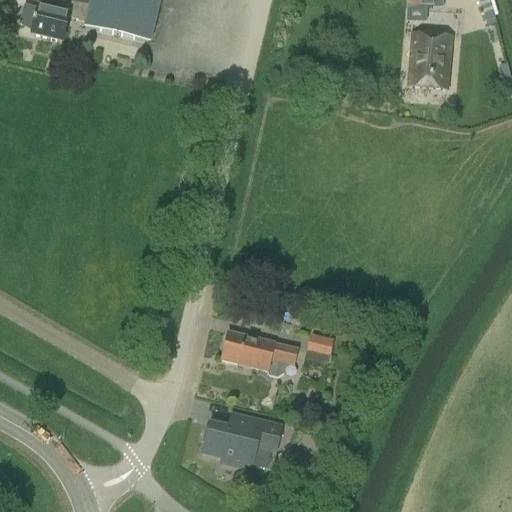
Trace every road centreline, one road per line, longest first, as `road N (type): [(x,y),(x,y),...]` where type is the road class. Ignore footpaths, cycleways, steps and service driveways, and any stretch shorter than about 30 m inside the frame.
road 1 (unclassified): [(167,403),(265,0)]
road 2 (unclassified): [(167,403),(0,305)]
